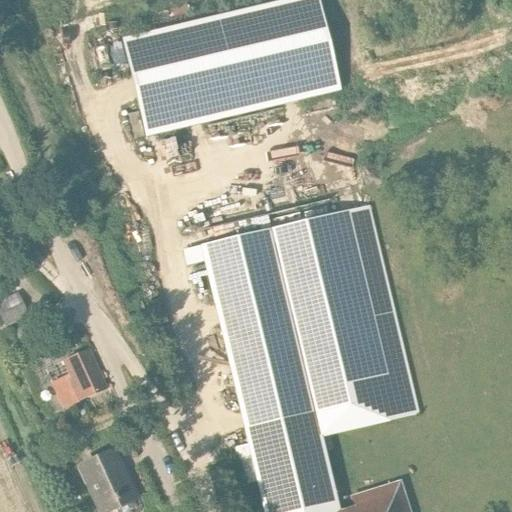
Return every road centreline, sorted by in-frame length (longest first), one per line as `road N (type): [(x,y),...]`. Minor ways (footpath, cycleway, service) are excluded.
road 1 (unclassified): [(177,511),(0,129)]
road 2 (track): [(362,133),(511,93)]
